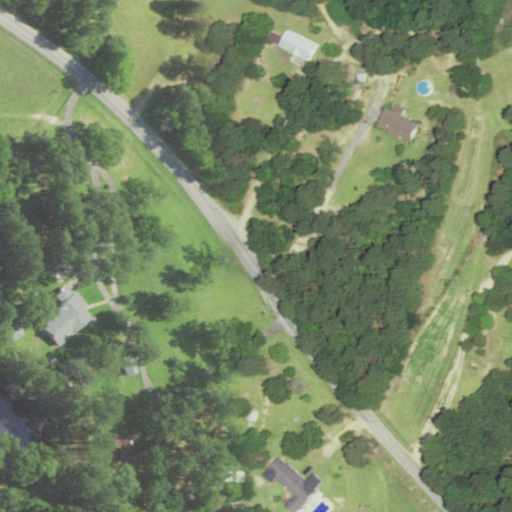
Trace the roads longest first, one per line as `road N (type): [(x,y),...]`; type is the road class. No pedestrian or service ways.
road 1 (residential): [(456,511),(346,394),(137,119),(0,12)]
road 2 (residential): [(233,238),(300,0)]
